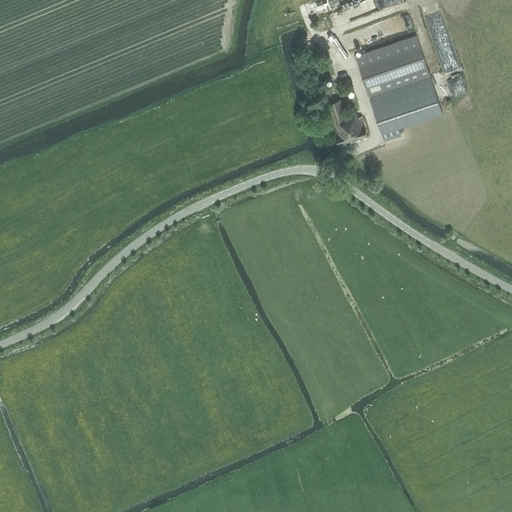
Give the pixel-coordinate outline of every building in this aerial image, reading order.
[(337,20),(362,13),(358,0),(356,0),(333,7),(337,20)] [(417,34),(356,55),(369,97),(381,131),(443,111),(417,34)] [(452,83),(468,78),(460,53),(445,57),(452,83)] [(332,95),(329,85),(321,88),(324,97),(332,95)] [(368,136),(363,116),(359,117),(357,111),(347,114),(341,98),(326,104),(339,145),(368,136)]
